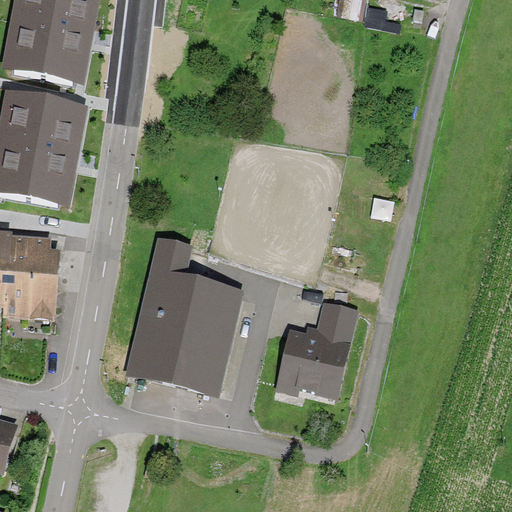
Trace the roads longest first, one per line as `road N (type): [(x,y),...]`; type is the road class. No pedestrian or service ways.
road 1 (residential): [(458,0),(354,440),(333,454),(305,451),(79,410)]
road 2 (tertiary): [(79,410),(143,0)]
